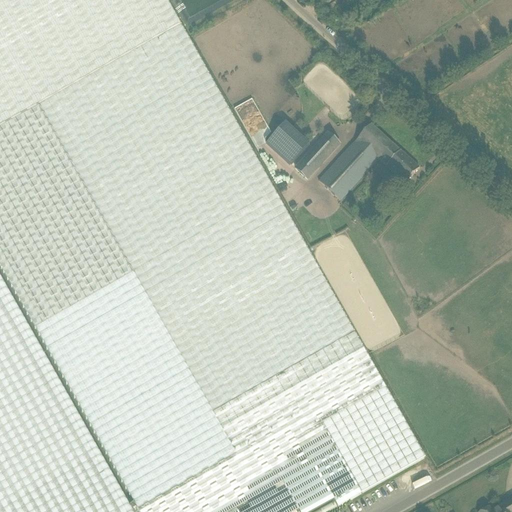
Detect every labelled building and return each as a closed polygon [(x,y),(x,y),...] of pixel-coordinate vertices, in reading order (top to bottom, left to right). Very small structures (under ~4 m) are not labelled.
[(0,0),(0,266),(138,511),(236,511),(236,510),(283,484),(314,466),(334,501),(338,508),(425,459),(425,458),(165,0),(0,0)] [(341,202),(376,164),(379,161),(405,185),(419,170),(371,126),(319,182),(341,202)] [(339,145),(327,134),(296,169),(309,180),(339,145)] [(0,511),(132,511),(0,277),(0,511)] [(314,466),(283,484),(298,511),(314,511),(334,501),(314,466)] [(490,511),(489,510),(484,511),(511,511),(511,500),(492,511),(490,511)]
